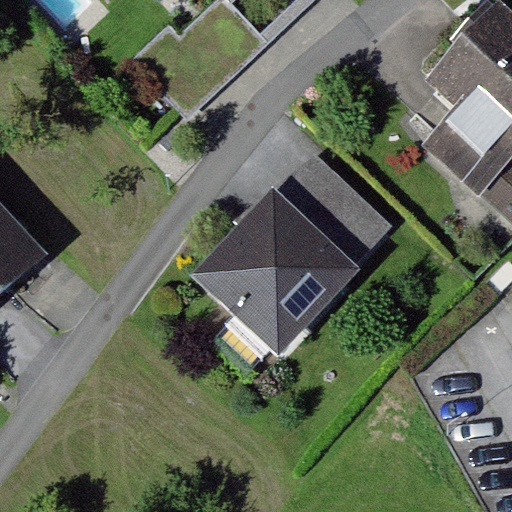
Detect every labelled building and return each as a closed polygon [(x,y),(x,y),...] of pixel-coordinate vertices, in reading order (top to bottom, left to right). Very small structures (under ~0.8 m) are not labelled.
[(275,50),(232,2),(190,41),(181,31),(142,66),(194,123),(275,50)] [(511,6),(437,85),(467,113),(450,131),(434,147),(511,220),(511,6)] [(285,208),(365,281),(403,239),(323,166),(303,188),(285,208)] [(0,198),(0,310),(1,310),(56,259),(0,198)] [(285,208),(210,288),(291,362),(365,281),(285,208)]
